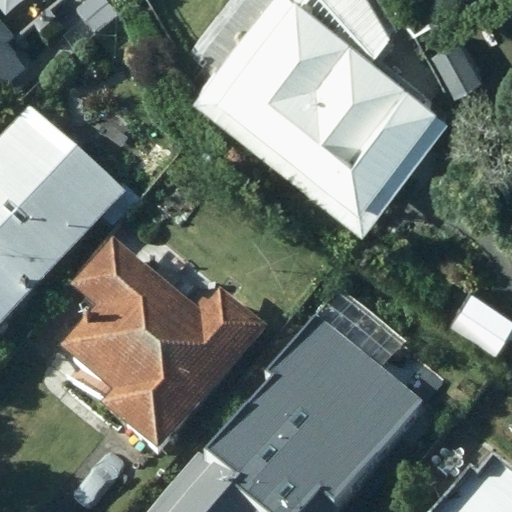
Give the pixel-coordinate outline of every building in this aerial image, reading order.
[(231,0),(183,60),(202,75),(191,89),(353,227),(361,218),(371,226),(413,177),(401,167),(445,116),(368,51),(394,21),(381,0),(231,0)] [(0,107),(47,74),(0,31),(0,107)] [(456,38),(430,53),(453,94),(479,80),(456,38)] [(0,142),(0,336),(121,201),(25,114),(0,142)] [(173,168),(194,183),(213,155),(190,141),(173,168)] [(195,322),(107,248),(65,302),(89,321),(54,365),(105,407),(93,422),(151,469),(261,336),(215,297),(195,322)] [(314,511),(335,511),(418,412),(356,360),(382,328),(337,292),(259,385),(266,391),(199,471),(195,467),(158,511),(311,511),(313,511),(314,511)] [(511,511),(511,490),(489,471),(471,491),(453,476),(432,502),(443,511),(442,511),(511,511)]
